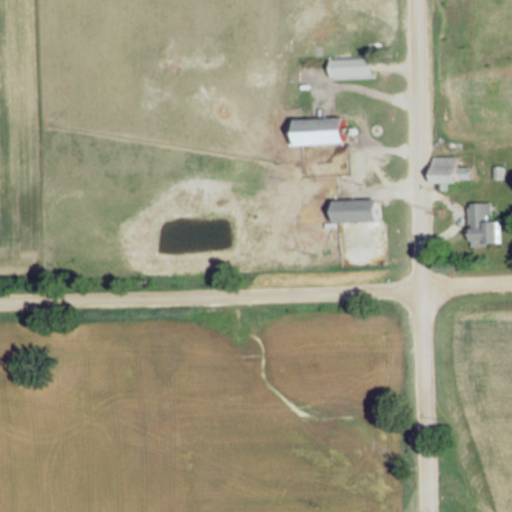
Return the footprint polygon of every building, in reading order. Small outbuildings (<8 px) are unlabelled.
[(333,79),(380,78),(380,54),(333,55),(333,79)] [(311,118),(311,142),(356,142),(356,118),(311,118)] [(438,156),(438,182),(476,182),(476,166),(463,166),(463,156),(438,156)] [(387,198),(339,200),(340,222),(388,220),(387,198)] [(504,219),(496,219),(496,201),(471,202),(472,245),(504,245),(504,219)]
